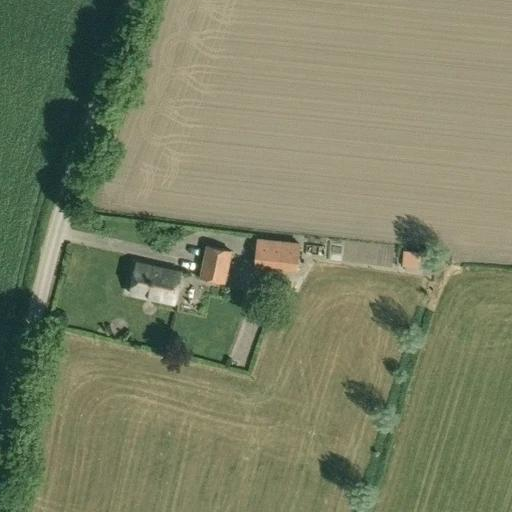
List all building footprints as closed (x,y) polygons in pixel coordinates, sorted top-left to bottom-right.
[(254,267),(297,273),(301,243),(257,238),(254,267)] [(358,240),(356,255),(367,257),(370,242),(358,240)] [(202,277),(225,282),(232,250),(209,245),(202,277)] [(397,261),(413,263),(415,247),(399,245),(397,261)] [(176,302),(182,272),(138,262),(131,293),(176,302)] [(245,283),(240,313),(258,316),(263,286),(245,283)]
